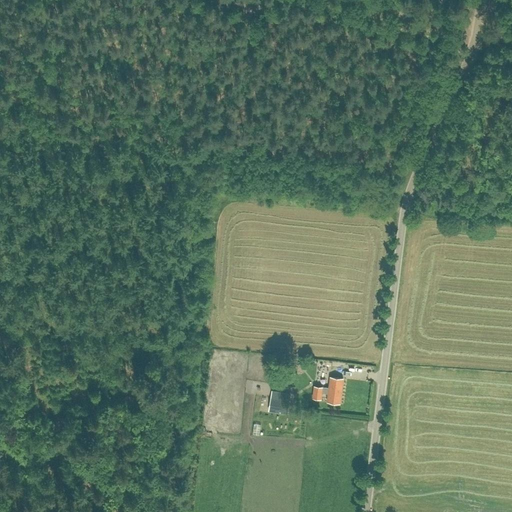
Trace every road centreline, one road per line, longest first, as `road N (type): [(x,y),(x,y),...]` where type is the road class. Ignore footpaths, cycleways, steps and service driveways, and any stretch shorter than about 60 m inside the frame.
road 1 (track): [(0,347),(197,365),(219,194),(511,215)]
road 2 (unclassified): [(364,511),(403,207),(470,55),(480,0)]
road 3 (track): [(367,0),(511,41)]
